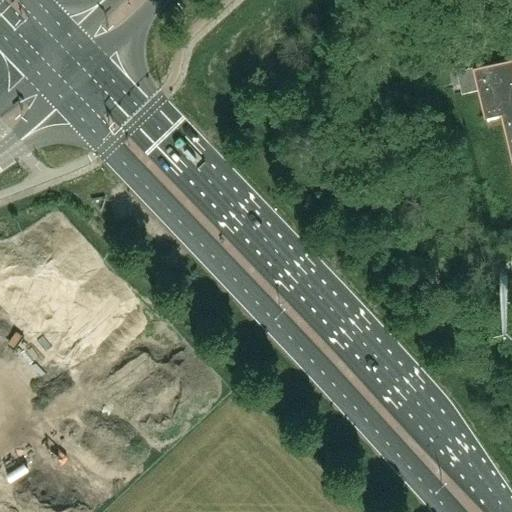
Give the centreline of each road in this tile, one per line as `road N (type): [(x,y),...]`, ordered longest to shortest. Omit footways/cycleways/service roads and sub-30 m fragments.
road 1 (primary): [(500,511),(355,341),(95,62)]
road 2 (primary): [(59,95),(444,511)]
